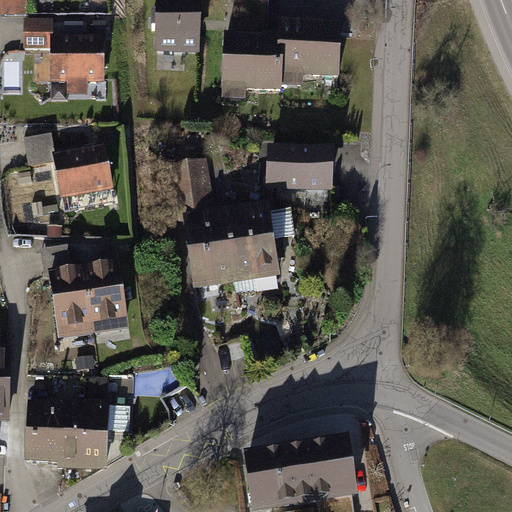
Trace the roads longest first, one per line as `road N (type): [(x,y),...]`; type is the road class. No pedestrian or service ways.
road 1 (tertiary): [(397,0),(377,380)]
road 2 (tertiary): [(377,380),(310,387),(262,407),(75,511)]
road 3 (residential): [(20,511),(21,315),(0,229)]
road 4 (tertiary): [(377,380),(511,447)]
road 5 (residential): [(377,380),(420,511)]
